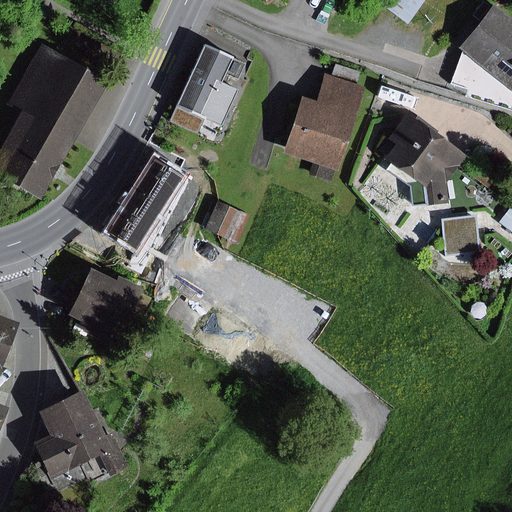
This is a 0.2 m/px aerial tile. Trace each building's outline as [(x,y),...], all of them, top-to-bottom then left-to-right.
[(405,25),(422,0),(377,0),(375,3),(405,25)] [(511,21),(490,4),(487,7),(480,1),(469,15),(476,21),(454,48),(459,52),(449,83),(467,89),(464,96),(511,111),(511,21)] [(0,182),(35,203),(104,83),(38,45),(3,106),(16,114),(0,141),(0,182)] [(195,134),(202,119),(218,126),(234,90),(223,85),(228,75),(237,79),(243,65),(199,45),(172,106),(174,107),(168,122),(195,134)] [(329,77),(322,74),(312,102),(297,97),(278,153),(316,166),(312,177),(330,183),(363,88),(354,85),(359,72),(334,64),(329,77)] [(422,121),(405,110),(384,139),(392,144),(382,158),(424,189),(426,206),(446,204),(444,183),(464,157),(419,124),(422,121)] [(188,174),(156,153),(105,232),(138,253),(188,174)] [(249,216),(215,202),(203,230),(237,244),(249,216)] [(511,206),(510,205),(497,223),(511,234),(511,206)] [(478,252),(474,215),(439,219),(443,256),(478,252)] [(109,347),(139,288),(114,275),(112,280),(87,267),(63,315),(82,324),(78,331),(109,347)] [(474,319),(476,319),(479,319),(482,318),(484,316),(485,314),(486,311),(485,308),(484,306),(482,304),(479,303),(477,303),(474,303),(471,305),(470,307),(469,309),(469,312),(470,315),(471,317),(474,319)] [(0,355),(12,324),(0,319),(0,416),(3,409),(0,407),(0,355)] [(102,437),(79,390),(33,412),(46,438),(30,446),(47,481),(97,456),(107,477),(127,467),(110,433),(102,437)]
